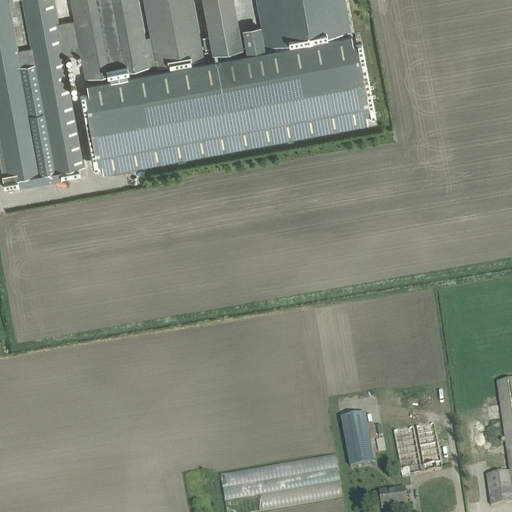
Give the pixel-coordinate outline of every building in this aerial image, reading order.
[(69,0),(73,21),(58,23),(54,0),(0,0),(0,136),(8,180),(61,171),(62,177),(74,175),(72,168),(84,166),(64,57),(80,54),(85,78),(151,66),(146,42),(151,41),(153,54),(156,68),(203,59),(201,45),(192,0),(143,0),(150,37),(145,38),(138,0),(69,0)] [(88,90),(80,92),(93,164),(101,163),(103,171),(367,121),(366,113),(374,112),(361,39),(352,41),(351,34),(344,0),(256,0),(266,50),(262,51),(262,47),(262,46),(254,48),(253,49),(253,52),(157,70),(151,71),(86,83),(88,90)] [(205,49),(212,47),(212,52),(242,46),(233,0),(202,0),(209,35),(203,37),(205,49)] [(491,506),(511,502),(511,380),(497,383),(510,472),(487,476),(491,506)] [(366,414),(342,419),(351,468),(375,464),(366,414)] [(425,472),(443,469),(434,424),(416,427),(424,465),(425,472)] [(421,466),(414,428),(394,431),(403,477),(425,472),(424,465),(421,466)] [(228,511),(246,511),(344,498),(338,456),(221,472),(224,490),(225,489),(228,511)] [(407,506),(405,489),(380,492),(381,498),(382,508),(397,506),(397,507),(407,506)]
